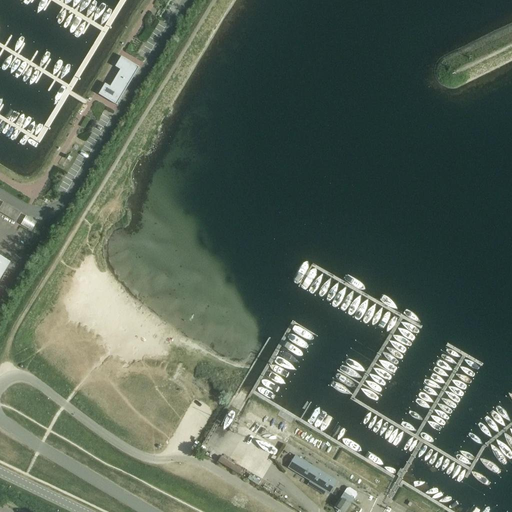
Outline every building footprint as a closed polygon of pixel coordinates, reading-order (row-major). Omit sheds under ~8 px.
[(148,53),(162,19),(152,15),(138,48),(148,53)] [(116,106),(139,68),(121,57),(115,67),(120,70),(110,87),(105,84),(98,95),(116,106)] [(106,117),(111,111),(105,105),(99,112),(106,117)] [(71,160),(65,170),(73,174),(78,164),(71,160)] [(0,206),(15,214),(20,204),(3,195),(0,201),(0,206)] [(0,278),(10,262),(0,256),(0,278)] [(259,401),(255,406),(265,415),(269,411),(259,401)] [(265,435),(271,438),(275,431),(269,427),(265,435)] [(327,492),(330,494),(337,482),(295,456),(288,468),(310,482),(307,485),(325,496),(327,492)] [(353,499),(356,495),(355,493),(349,489),(347,490),(345,493),(344,493),(338,501),(336,499),(331,506),(334,508),(339,511),(346,511),(354,500),(353,499)]
